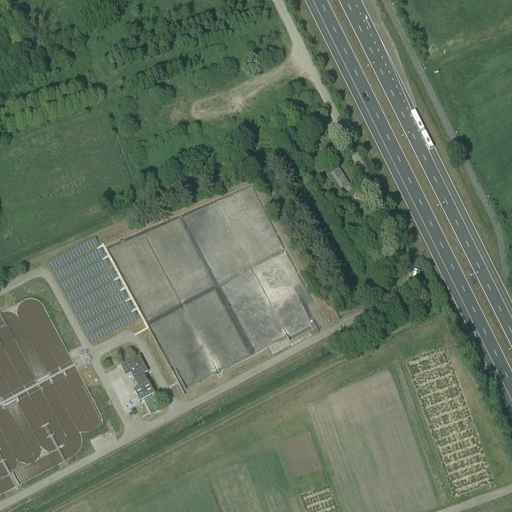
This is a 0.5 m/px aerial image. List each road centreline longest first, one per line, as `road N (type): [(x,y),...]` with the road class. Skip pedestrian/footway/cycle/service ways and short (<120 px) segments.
road 1 (primary): [(317,0),(511,392)]
road 2 (primary): [(511,332),(346,0)]
